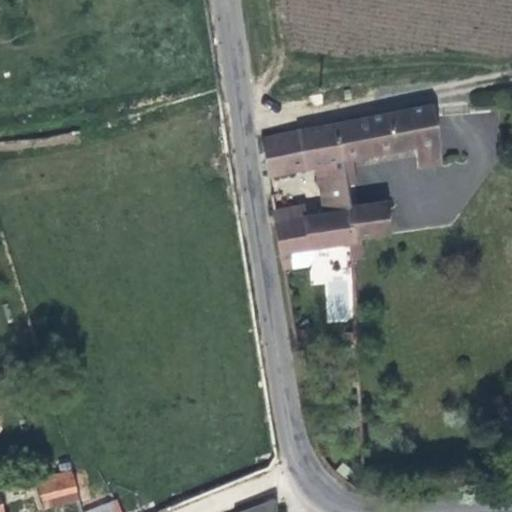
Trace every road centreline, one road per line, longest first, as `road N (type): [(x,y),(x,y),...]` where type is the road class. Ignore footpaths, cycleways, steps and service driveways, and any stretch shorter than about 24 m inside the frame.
road 1 (tertiary): [(226,0),(291,434),(302,471),(331,497),(374,511)]
road 2 (unknown): [(247,141),(335,116),(511,41)]
